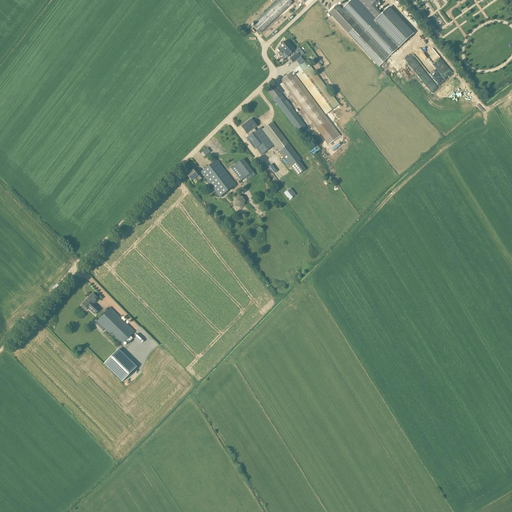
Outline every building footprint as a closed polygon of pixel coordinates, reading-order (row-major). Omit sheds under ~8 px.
[(290,0),(281,0),(254,26),(260,33),(293,3),(290,0)] [(329,13),(379,67),(389,57),(413,34),(389,8),(382,14),(375,7),(380,3),(378,0),(377,0),(351,0),(342,9),(338,5),(329,13)] [(280,47),(277,49),(279,52),(278,53),(280,56),(282,55),(285,53),(288,57),(291,54),(293,56),(290,59),(293,62),(302,55),(304,54),(299,48),(296,51),(292,47),(291,49),(285,42),(284,41),(282,43),(283,44),(279,47),(280,47)] [(304,63),(294,70),(326,114),(337,107),(304,63)] [(329,144),(338,137),(290,73),(281,80),(329,144)] [(274,85),(267,90),(274,99),(299,133),(307,128),(281,94),(283,92),(278,85),(276,87),(274,85)] [(247,123),(242,127),(247,134),(248,133),(249,136),(246,138),(255,149),(256,148),(261,155),(275,145),(293,169),(298,176),(306,169),(300,161),(301,160),(272,122),(262,130),(261,127),(259,129),(256,131),(254,128),(257,126),(251,119),(246,122),(246,123),(247,123)] [(313,154),(321,150),(318,145),(310,149),(313,154)] [(202,151),(205,156),(210,152),(207,147),(202,151)] [(217,160),(201,172),(217,193),(215,194),(218,198),(220,197),(236,185),(217,160)] [(243,160),(232,169),(239,178),(241,181),(246,177),(249,181),(255,176),(243,160)] [(277,171),(272,164),(269,166),(274,173),(277,171)] [(193,170),(187,174),(191,180),(195,178),(198,182),(202,179),(198,174),(197,175),(193,170)] [(293,197),(287,190),(284,193),(289,199),(293,197)] [(234,198),(233,203),(236,207),(240,208),(244,205),(245,201),(243,197),(238,196),(234,198)] [(98,299),(93,293),(82,304),(83,304),(82,306),(82,307),(85,310),(86,310),(87,309),(88,309),(89,309),(95,314),(99,311),(93,305),(98,299)] [(110,308),(97,321),(94,324),(101,332),(105,328),(121,345),(134,332),(110,308)] [(119,349),(104,364),(122,382),(137,367),(119,349)]
